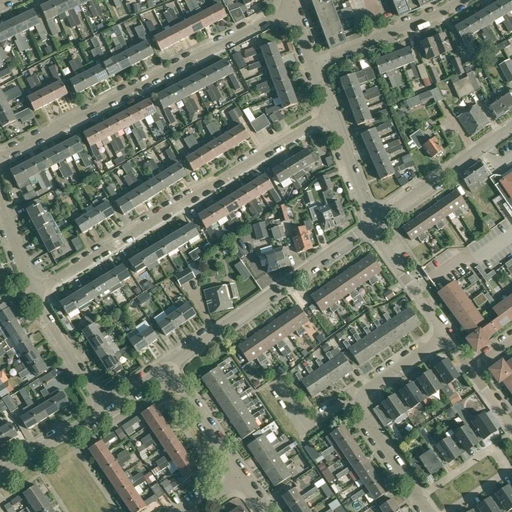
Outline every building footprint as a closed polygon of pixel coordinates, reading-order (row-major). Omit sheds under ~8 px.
[(56,0),(51,2),(57,16),(63,13),(66,12),(68,11),(63,0),(56,0)] [(77,0),(63,0),(68,11),(71,9),(80,6),(77,0)] [(187,21),(194,34),(204,29),(198,15),(196,12),(190,0),(185,3),(193,18),(187,21)] [(195,0),(190,0),(196,12),(198,10),(200,9),(195,0)] [(209,10),(215,23),(226,17),(220,4),(219,5),(218,1),(218,0),(217,0),(211,0),(215,7),(209,10)] [(310,0),(314,9),(331,2),(330,0),(310,0)] [(391,0),(398,17),(420,8),(416,0),(391,0)] [(511,4),(509,0),(501,0),(497,3),(504,16),(511,10),(511,4)] [(46,21),(51,19),(57,16),(51,2),(40,7),(46,21)] [(240,8),(238,2),(226,7),(228,13),(240,8)] [(314,9),(317,19),(335,12),(331,2),(314,9)] [(98,3),(93,5),(98,16),(103,14),(98,3)] [(497,3),(486,9),(493,22),(504,16),(497,3)] [(98,16),(93,5),(88,7),(93,19),(98,16)] [(172,9),(168,11),(174,23),(176,22),(178,20),(172,9)] [(228,13),(234,25),(244,20),(239,9),(228,13)] [(486,9),(475,15),(483,28),(493,22),(486,9)] [(198,15),(204,29),(215,23),(209,10),(198,15)] [(32,11),(21,16),(28,30),(35,27),(39,24),(32,11)] [(174,23),(168,11),(163,14),(169,25),(174,23)] [(317,19),(321,29),(339,23),(335,12),(317,19)] [(81,24),(75,13),(70,15),(76,27),(81,24)] [(76,27),(70,15),(66,17),(71,29),(76,27)] [(465,22),(472,34),(483,28),(475,15),(465,22)] [(21,16),(10,21),(17,35),(22,33),(28,30),(21,16)] [(145,23),(151,34),(156,32),(150,20),(145,23)] [(511,30),(511,29),(507,20),(502,22),(508,33),(511,30)] [(10,21),(0,26),(0,28),(6,40),(14,36),(17,35),(10,21)] [(176,27),(183,40),(194,34),(187,21),(176,27)] [(454,28),(461,41),(472,34),(465,22),(454,28)] [(58,34),(53,23),(47,26),(53,37),(58,34)] [(321,29),(325,39),(342,33),(339,23),(321,29)] [(117,38),(122,49),(125,48),(127,47),(121,36),(122,35),(117,25),(112,28),(117,38)] [(141,44),(135,47),(142,61),(153,55),(146,42),(143,35),(145,34),(141,26),(134,29),(141,44)] [(165,32),(172,45),(183,40),(176,27),(165,32)] [(36,30),(42,42),(47,40),(41,28),(36,30)] [(103,38),(111,34),(109,29),(101,33),(103,38)] [(490,30),(485,32),(493,45),(497,43),(490,30)] [(154,38),(160,51),(172,45),(165,32),(154,38)] [(493,45),(485,32),(483,34),(481,35),(488,47),(493,45)] [(342,33),(325,39),(328,50),(346,43),(342,33)] [(432,39),(439,56),(450,51),(443,34),(432,39)] [(24,37),(19,39),(24,51),(29,48),(24,37)] [(113,59),(120,72),(131,66),(124,53),(122,49),(117,38),(112,40),(116,48),(114,48),(118,56),(113,59)] [(24,51),(19,39),(14,41),(19,53),(24,51)] [(421,43),(428,60),(439,56),(432,39),(421,43)] [(475,53),(469,42),(464,45),(465,47),(457,52),(464,64),(472,59),(471,56),(475,53)] [(262,53),(264,60),(264,61),(278,56),(274,43),(260,48),(244,54),(245,59),(262,53)] [(494,48),(497,53),(504,50),(501,44),(494,48)] [(103,64),(109,77),(120,72),(113,59),(107,62),(99,47),(95,49),(100,60),(103,64)] [(131,66),(142,61),(135,47),(124,53),(131,66)] [(409,48),(398,52),(403,66),(414,62),(409,48)] [(95,49),(90,51),(96,63),(100,60),(95,49)] [(246,66),(239,52),(232,55),(239,69),(246,66)] [(386,57),(391,71),(403,66),(398,52),(386,57)] [(278,56),(264,61),(265,63),(269,73),(283,68),(278,56)] [(391,71),(386,57),(374,61),(379,75),(385,73),(391,71)] [(73,60),(79,71),(83,69),(77,58),(73,60)] [(457,76),(465,73),(462,67),(459,58),(450,61),(457,76)] [(68,63),(74,74),(79,71),(73,60),(68,63)] [(225,60),(214,66),(221,80),(232,74),(225,60)] [(511,81),(511,66),(508,60),(498,65),(508,84),(511,81)] [(260,62),(248,66),(250,71),(262,67),(260,62)] [(92,70),(98,83),(109,77),(103,64),(92,70)] [(467,77),(474,92),(480,90),(472,72),(471,72),(468,65),(462,67),(465,73),(467,77)] [(48,68),(54,80),(59,78),(53,66),(48,68)] [(214,66),(202,72),(209,86),(221,80),(214,66)] [(358,86),(375,79),(371,67),(353,74),(340,79),(344,91),(358,86)] [(416,67),(411,68),(415,80),(420,78),(416,67)] [(426,71),(432,85),(440,82),(434,67),(426,71)] [(8,68),(0,72),(0,78),(0,79),(11,73),(8,68)] [(283,68),(269,73),(272,80),(273,82),(274,85),(287,80),(283,68)] [(81,75),(88,89),(98,83),(92,70),(81,75)] [(202,72),(191,78),(198,92),(209,86),(202,72)] [(393,75),(397,87),(402,85),(397,74),(393,75)] [(38,92),(45,106),(56,100),(49,87),(43,90),(35,75),(31,77),(37,89),(38,92)] [(70,81),(76,94),(88,89),(81,75),(70,81)] [(397,87),(393,75),(388,77),(392,88),(397,87)] [(26,79),(32,91),(37,89),(31,77),(26,79)] [(230,80),(236,91),(241,88),(235,77),(230,80)] [(459,81),(466,96),(474,92),(467,77),(459,81)] [(191,78),(179,84),(186,98),(198,92),(191,78)] [(431,85),(428,79),(423,81),(423,82),(425,87),(431,85)] [(278,98),(292,93),(287,80),(274,85),(269,87),(271,91),(275,90),(278,98)] [(49,87),(56,100),(67,94),(61,81),(56,84),(49,87)] [(452,84),(459,99),(466,96),(459,81),(452,84)] [(267,82),(255,86),(258,91),(269,87),(267,82)] [(168,90),(175,104),(186,98),(179,84),(168,90)] [(0,100),(20,91),(17,86),(2,94),(0,89),(0,100)] [(344,91),(348,102),(362,97),(361,95),(358,86),(344,91)] [(376,86),(365,91),(367,96),(378,91),(376,86)] [(211,90),(217,101),(218,101),(222,98),(216,87),(211,90)] [(271,91),(269,87),(258,91),(259,96),(271,91)] [(430,92),(435,104),(443,100),(440,93),(437,88),(430,92)] [(156,97),(163,110),(175,104),(168,90),(156,97)] [(217,101),(211,90),(206,92),(216,109),(221,107),(218,101),(217,101)] [(496,98),(506,113),(511,108),(511,95),(508,90),(496,98)] [(0,100),(0,114),(10,110),(7,103),(22,96),(20,91),(0,100)] [(378,91),(367,96),(368,100),(380,96),(378,91)] [(27,98),(34,111),(45,106),(38,92),(27,98)] [(265,111),(266,116),(278,111),(283,110),(296,104),(292,93),(278,98),(281,105),(265,111)] [(409,109),(422,105),(418,96),(405,101),(409,109)] [(348,102),(353,114),(367,109),(363,100),(362,97),(348,102)] [(485,105),(495,120),(506,113),(496,98),(485,105)] [(198,110),(192,99),(188,101),(194,113),(198,110)] [(149,100),(137,106),(144,119),(151,116),(159,130),(164,128),(158,117),(156,113),(149,100)] [(184,104),(189,115),(194,113),(188,101),(185,103),(184,104)] [(467,111),(480,130),(489,124),(476,104),(467,111)] [(137,106),(127,111),(133,125),(135,129),(141,140),(146,137),(141,127),(141,126),(139,122),(144,119),(137,106)] [(238,107),(233,110),(238,119),(243,116),(238,107)] [(0,114),(0,122),(2,128),(16,121),(19,119),(22,124),(33,118),(29,108),(18,114),(18,112),(13,115),(10,110),(0,114)] [(353,114),(357,126),(371,121),(371,120),(369,116),(367,109),(353,114)] [(233,110),(228,113),(234,123),(239,120),(238,119),(233,110)] [(385,110),(373,114),(375,118),(387,113),(385,110)] [(127,111),(116,117),(123,131),(131,126),(133,125),(127,111)] [(170,111),(165,114),(170,125),(175,122),(170,111)] [(457,117),(470,137),(480,130),(467,111),(457,117)] [(402,112),(396,114),(399,121),(405,119),(402,112)] [(191,122),(197,119),(194,114),(189,117),(191,122)] [(269,117),(273,124),(278,121),(274,114),(269,117)] [(250,123),(256,134),(270,125),(263,115),(250,123)] [(116,117),(105,123),(112,136),(114,135),(123,131),(116,117)] [(214,121),(209,124),(216,134),(220,131),(214,121)] [(390,122),(378,127),(380,132),(392,127),(390,122)] [(94,129),(101,142),(112,136),(105,123),(94,129)] [(206,126),(205,126),(214,141),(207,145),(215,158),(226,151),(218,138),(216,134),(209,124),(206,126)] [(236,128),(230,132),(238,145),(249,138),(241,125),(236,128)] [(83,134),(90,148),(101,142),(94,129),(83,134)] [(141,140),(135,129),(131,131),(137,142),(141,140)] [(361,135),(366,146),(379,140),(376,134),(374,129),(361,135)] [(423,146),(432,159),(436,156),(438,156),(441,155),(441,152),(442,151),(433,138),(428,142),(419,130),(409,137),(418,150),(423,146)] [(223,136),(218,138),(226,151),(238,145),(230,132),(223,136)] [(188,137),(204,165),(215,158),(207,145),(201,149),(192,135),(188,137)] [(118,137),(113,140),(119,151),(124,148),(118,137)] [(188,137),(183,140),(189,150),(194,148),(188,137)] [(75,138),(65,144),(72,157),(82,151),(75,138)] [(119,151),(113,140),(111,141),(109,142),(115,153),(119,151)] [(384,152),(383,150),(379,140),(365,146),(370,158),(384,152)] [(386,145),(388,150),(400,145),(398,140),(386,145)] [(65,144),(54,149),(61,162),(72,157),(65,144)] [(400,145),(388,150),(390,154),(402,149),(400,145)] [(54,149),(43,155),(50,168),(61,162),(54,149)] [(96,149),(91,151),(97,163),(102,160),(96,149)] [(169,149),(165,152),(171,162),(176,159),(169,149)] [(294,157),(302,170),(304,172),(305,172),(306,172),(307,172),(309,171),(310,169),(310,167),(309,166),(314,163),(309,154),(306,150),(294,157)] [(119,151),(115,153),(120,163),(124,161),(119,151)] [(309,154),(314,163),(319,160),(314,151),(309,154)] [(194,153),(185,159),(193,172),(204,165),(196,152),(194,153)] [(370,158),(375,169),(389,163),(386,156),(384,152),(370,158)] [(91,166),(85,154),(80,157),(86,168),(91,166)] [(43,155),(32,161),(39,174),(50,168),(43,155)] [(406,164),(396,168),(398,173),(414,166),(410,156),(403,158),(406,164)] [(294,157),(283,164),(291,177),(293,176),(302,170),(294,157)] [(152,159),(148,162),(155,173),(159,170),(152,159)] [(484,159),(460,176),(471,191),(495,174),(484,159)] [(32,161),(21,166),(28,179),(31,185),(37,182),(41,189),(37,191),(39,196),(48,191),(47,189),(41,177),(39,174),(32,161)] [(148,162),(144,165),(150,175),(155,173),(148,162)] [(174,166),(168,170),(176,183),(186,176),(178,163),(174,166)] [(389,163),(375,169),(380,180),(394,174),(393,173),(389,163)] [(65,165),(63,166),(68,177),(73,175),(67,164),(65,165)] [(298,184),(293,176),(291,177),(283,164),(272,171),(279,184),(289,178),(294,186),(298,184)] [(19,189),(24,200),(29,198),(22,182),(28,179),(21,166),(10,172),(17,185),(19,189)] [(60,167),(58,169),(64,179),(68,177),(63,166),(60,167)] [(159,175),(157,177),(165,189),(176,183),(168,170),(159,175)] [(131,172),(127,175),(134,186),(138,183),(131,172)] [(489,178),(494,186),(511,212),(511,174),(503,180),(501,177),(493,176),(490,178),(489,178)] [(45,175),(41,177),(47,189),(47,188),(51,186),(45,175)] [(127,175),(123,178),(129,188),(134,186),(127,175)] [(265,175),(253,182),(261,195),(268,191),(272,189),(273,188),(265,175)] [(326,206),(334,227),(346,222),(337,202),(339,201),(337,197),(334,198),(331,190),(333,189),(328,175),(317,179),(322,193),(327,206),(326,206)] [(155,178),(147,183),(155,196),(165,189),(157,177),(155,178)] [(253,182),(242,189),(250,202),(253,206),(258,214),(259,217),(263,214),(262,212),(257,204),(258,203),(255,199),(261,195),(253,182)] [(141,187),(136,190),(144,202),(155,196),(147,183),(141,187)] [(303,192),(298,184),(294,186),(299,194),(303,192)] [(115,203),(123,215),(134,209),(126,196),(120,200),(110,185),(106,188),(115,203)] [(302,193),(306,205),(312,203),(309,192),(310,192),(308,187),(302,193)] [(57,198),(63,195),(59,189),(54,193),(57,198)] [(242,189),(231,196),(239,209),(248,204),(250,202),(242,189)] [(134,191),(126,196),(134,209),(144,202),(136,190),(134,191)] [(456,191),(447,196),(460,215),(463,213),(460,210),(459,208),(465,204),(456,191)] [(275,192),(271,195),(276,203),(281,200),(275,192)] [(231,196),(220,202),(228,216),(231,220),(236,228),(237,230),(240,228),(239,226),(240,226),(233,213),(239,209),(231,196)] [(447,196),(438,203),(447,216),(453,212),(454,214),(454,215),(456,218),(460,215),(447,196)] [(96,210),(103,221),(114,215),(107,203),(107,204),(104,199),(98,203),(96,200),(92,203),(96,210)] [(220,202),(209,209),(217,222),(224,218),(226,217),(228,216),(220,202)] [(438,203),(429,209),(442,228),(445,225),(443,222),(442,222),(441,220),(447,216),(438,203)] [(26,210),(32,221),(45,215),(39,204),(26,210)] [(285,204),(278,208),(281,222),(289,220),(288,218),(285,204)] [(253,206),(248,209),(253,217),(258,214),(253,206)] [(334,227),(326,206),(315,211),(324,231),(334,227)] [(209,209),(198,216),(206,229),(210,227),(217,222),(209,209)] [(429,209),(420,215),(429,228),(435,225),(436,227),(438,230),(442,228),(429,209)] [(85,216),(92,228),(103,221),(96,210),(85,216)] [(45,215),(32,221),(37,232),(50,225),(54,223),(49,213),(45,215)] [(411,222),(424,240),(428,238),(425,234),(423,232),(429,228),(420,215),(411,222)] [(75,222),(82,234),(92,228),(85,216),(75,222)] [(231,220),(226,222),(231,231),(236,228),(231,220)] [(285,238),(281,226),(280,220),(272,222),(274,228),(270,230),(273,241),(285,238)] [(305,227),(289,231),(292,239),(293,239),(298,254),(312,249),(306,231),(313,229),(310,220),(304,223),(305,227)] [(252,225),(256,241),(269,237),(264,222),(252,225)] [(418,239),(421,243),(424,240),(411,222),(402,228),(411,241),(417,237),(418,239)] [(56,236),(59,234),(60,233),(54,223),(50,225),(37,232),(43,242),(56,236)] [(191,224),(180,230),(188,242),(198,236),(191,224)] [(180,230),(170,236),(178,249),(188,242),(180,230)] [(213,231),(207,234),(213,242),(218,239),(213,231)] [(43,242),(49,253),(64,245),(59,234),(56,236),(43,242)] [(170,236),(160,243),(167,255),(178,249),(170,236)] [(160,243),(149,249),(156,262),(157,261),(167,255),(160,243)] [(193,251),(198,259),(202,256),(197,248),(193,251)] [(149,249),(139,255),(147,268),(151,265),(156,262),(149,249)] [(273,252),(278,270),(290,267),(284,249),(273,252)] [(193,261),(198,259),(193,251),(189,254),(193,261)] [(265,266),(267,273),(278,270),(273,252),(262,256),(258,257),(261,267),(265,266)] [(128,262),(136,274),(146,268),(147,268),(139,255),(128,262)] [(370,255),(360,262),(375,284),(378,281),(376,278),(374,276),(381,271),(370,255)] [(360,262),(350,269),(361,285),(368,280),(369,282),(369,283),(371,286),(375,284),(360,262)] [(122,265),(111,272),(119,284),(129,278),(122,265)] [(174,276),(180,287),(195,278),(189,267),(174,276)] [(350,269),(340,275),(355,297),(359,295),(356,291),(354,289),(361,285),(350,269)] [(111,272),(101,278),(110,294),(121,287),(119,284),(111,272)] [(472,284),(477,280),(473,274),(468,278),(472,284)] [(340,275),(330,282),(341,299),(348,294),(350,296),(349,296),(352,300),(355,297),(340,275)] [(91,284),(98,297),(100,300),(110,294),(101,278),(91,284)] [(153,287),(150,281),(144,285),(147,290),(153,287)] [(320,289),(335,311),(336,310),(339,308),(337,305),(336,305),(335,303),(341,299),(330,282),(320,289)] [(439,294),(446,303),(460,293),(453,283),(439,294)] [(101,301),(100,300),(98,297),(91,284),(81,290),(88,303),(94,299),(97,304),(101,301)] [(204,291),(210,313),(232,308),(230,300),(237,298),(233,284),(204,291)] [(152,294),(158,290),(155,286),(149,289),(152,294)] [(330,310),(332,313),(334,312),(335,311),(320,289),(310,296),(321,312),(328,307),(330,310)] [(70,297),(78,309),(88,303),(81,290),(70,297)] [(390,290),(383,295),(387,300),(394,295),(390,290)] [(446,303),(453,312),(467,302),(460,293),(446,303)] [(60,303),(67,315),(78,309),(70,297),(60,303)] [(497,308),(508,322),(511,318),(511,307),(507,301),(497,308)] [(453,312),(459,321),(473,311),(467,302),(453,312)] [(0,328),(14,319),(7,309),(3,304),(0,305),(0,328)] [(177,311),(185,323),(196,316),(188,304),(177,311)] [(297,305),(287,313),(302,334),(306,332),(303,328),(301,326),(308,322),(297,305)] [(393,309),(398,316),(399,315),(410,331),(420,324),(409,308),(401,313),(396,306),(393,309)] [(480,320),(471,327),(484,345),(487,343),(484,339),(508,322),(497,308),(493,310),(498,317),(491,323),(486,316),(480,320)] [(108,316),(112,324),(117,321),(110,310),(105,313),(107,317),(108,316)] [(177,311),(167,318),(175,330),(185,323),(177,311)] [(466,330),(471,327),(480,320),(473,311),(459,321),(466,330)] [(287,313),(277,319),(288,335),(295,331),(296,333),(299,337),(302,334),(287,313)] [(399,315),(398,316),(391,320),(386,313),(383,315),(387,323),(389,322),(400,338),(410,331),(399,315)] [(92,320),(89,315),(83,318),(87,324),(92,320)] [(157,325),(165,336),(175,330),(167,318),(157,325)] [(20,329),(14,319),(0,328),(0,335),(3,334),(6,332),(9,337),(20,329)] [(277,319),(267,326),(282,348),(286,345),(284,342),(283,342),(282,340),(288,335),(277,319)] [(373,322),(377,329),(379,328),(390,345),(400,338),(389,322),(387,323),(381,327),(376,320),(373,322)] [(82,332),(89,342),(100,335),(94,324),(82,332)] [(267,326),(257,333),(269,349),(276,344),(277,346),(277,347),(279,350),(282,348),(267,326)] [(139,335),(147,346),(158,339),(149,327),(139,335)] [(363,329),(367,336),(368,335),(380,352),(390,345),(379,328),(377,329),(371,334),(366,327),(363,329)] [(471,327),(466,330),(471,337),(467,340),(473,348),(473,349),(475,352),(479,349),(484,345),(471,327)] [(16,347),(27,339),(20,329),(9,337),(13,343),(10,345),(9,344),(3,348),(6,353),(12,349),(16,347)] [(95,352),(107,345),(113,342),(109,335),(107,336),(104,332),(100,335),(89,342),(95,352)] [(248,340),(263,362),(266,359),(264,355),(263,356),(262,354),(269,349),(257,333),(248,340)] [(325,339),(321,334),(316,338),(320,342),(325,339)] [(368,335),(367,336),(361,341),(356,334),(353,336),(352,336),(357,343),(358,342),(369,359),(380,352),(368,335)] [(129,342),(138,353),(147,346),(139,335),(129,342)] [(16,347),(22,357),(34,349),(27,339),(16,347)] [(257,361),(259,364),(263,362),(248,340),(238,347),(249,363),(256,358),(257,360),(257,361)] [(359,366),(369,359),(358,342),(357,343),(351,347),(346,340),(342,343),(347,350),(348,350),(359,366)] [(330,349),(327,344),(322,348),(325,353),(330,349)] [(95,352),(101,362),(113,355),(113,354),(107,345),(95,352)] [(113,370),(116,373),(122,369),(116,359),(130,350),(127,345),(113,354),(113,355),(101,362),(108,373),(113,370)] [(15,355),(12,349),(6,353),(9,358),(15,355)] [(19,374),(26,370),(29,367),(40,359),(34,349),(22,357),(18,360),(21,364),(15,368),(19,374)] [(325,354),(330,362),(331,360),(342,377),(352,370),(341,354),(333,359),(329,352),(325,354)] [(225,377),(224,376),(220,369),(232,361),(229,357),(217,366),(217,367),(201,378),(208,388),(225,377)] [(26,370),(19,374),(22,379),(32,372),(36,377),(47,370),(40,359),(29,367),(26,370)] [(321,367),(332,384),(342,377),(331,360),(330,362),(323,366),(318,359),(316,360),(316,361),(315,361),(320,368),(321,367)] [(434,379),(441,389),(458,377),(447,359),(434,368),(440,376),(434,379)] [(511,379),(511,360),(504,367),(503,368),(511,379)] [(502,380),(507,386),(511,382),(511,379),(503,368),(504,367),(501,363),(493,369),(493,368),(489,371),(492,375),(492,374),(498,383),(502,380)] [(305,368),(310,375),(311,374),(322,391),(332,384),(321,367),(320,368),(313,373),(308,366),(305,368)] [(231,371),(224,376),(225,377),(208,388),(215,398),(232,387),(231,386),(227,380),(237,372),(235,369),(231,371)] [(416,391),(423,401),(441,389),(434,379),(429,371),(417,380),(422,388),(416,391)] [(6,372),(1,375),(6,384),(11,381),(6,372)] [(311,374),(310,375),(303,380),(298,372),(295,375),(300,382),(301,382),(311,398),(322,391),(311,374)] [(39,380),(42,385),(43,385),(53,379),(49,373),(39,380)] [(232,387),(215,398),(222,409),(238,397),(238,396),(233,390),(240,385),(244,382),(241,379),(231,386),(232,387)] [(423,401),(416,391),(411,383),(399,392),(404,400),(399,403),(405,413),(411,409),(423,401)] [(9,393),(3,384),(0,385),(0,396),(2,399),(10,394),(9,393)] [(18,391),(22,397),(27,394),(24,388),(18,391)] [(41,406),(48,417),(58,411),(49,395),(45,389),(40,392),(47,403),(41,406)] [(49,395),(58,411),(69,404),(63,393),(60,389),(49,395)] [(244,391),(238,396),(238,397),(222,409),(229,419),(245,408),(244,406),(240,400),(251,392),(248,389),(244,391)] [(454,393),(447,398),(452,406),(461,400),(455,390),(453,392),(454,393)] [(380,416),(386,426),(405,413),(399,403),(393,395),(381,404),(386,412),(380,416)] [(2,399),(3,399),(8,409),(11,413),(16,410),(8,396),(2,399)] [(31,412),(38,424),(48,417),(41,406),(36,409),(30,398),(24,401),(31,412)] [(245,408),(229,419),(235,429),(252,418),(251,416),(247,410),(254,405),(259,402),(257,398),(251,402),(244,406),(245,408)] [(0,400),(0,412),(0,413),(8,409),(3,399),(0,400)] [(429,408),(442,414),(445,406),(432,400),(429,408)] [(148,425),(161,417),(153,405),(140,414),(121,427),(128,436),(135,432),(133,429),(137,427),(135,424),(143,418),(148,425)] [(455,415),(451,409),(445,413),(449,419),(455,415)] [(21,419),(28,430),(38,424),(31,412),(21,419)] [(258,412),(251,416),(252,418),(235,429),(242,439),(259,428),(254,420),(260,415),(258,412)] [(466,426),(472,436),(478,432),(483,440),(496,432),(484,414),(472,422),(466,426)] [(155,436),(168,428),(161,417),(148,425),(152,432),(155,436)] [(270,445),(270,444),(265,437),(272,433),(277,429),(272,422),(260,431),(263,435),(247,446),(254,456),(270,445)] [(0,429),(0,432),(6,443),(18,436),(10,423),(0,429)] [(337,445),(350,437),(343,426),(330,434),(336,444),(328,449),(331,453),(339,448),(337,445)] [(448,438),(455,448),(460,444),(466,452),(478,444),(472,436),(466,426),(454,434),(448,438)] [(425,433),(422,427),(417,430),(421,436),(425,433)] [(114,431),(120,440),(125,437),(119,428),(114,431)] [(163,447),(176,439),(168,428),(155,436),(151,439),(143,445),(136,449),(139,453),(154,444),(155,446),(160,442),(163,447)] [(105,438),(108,443),(116,437),(113,432),(105,438)] [(151,439),(148,435),(140,440),(143,445),(151,439)] [(345,456),(357,448),(350,437),(337,445),(339,448),(345,456)] [(460,456),(455,448),(448,438),(436,446),(434,443),(428,447),(430,450),(437,460),(443,456),(448,464),(460,456)] [(170,458),(183,450),(176,439),(163,447),(168,455),(170,458)] [(277,439),(270,444),(270,445),(254,456),(261,466),(277,455),(276,454),(272,448),(279,443),(277,439)] [(88,449),(95,461),(108,452),(101,441),(88,449)] [(261,466),(268,477),(284,466),(283,464),(279,458),(291,450),(288,446),(276,454),(277,455),(261,466)] [(346,475),(354,470),(352,467),(365,459),(357,448),(345,456),(351,465),(343,471),(346,475)] [(328,455),(331,453),(328,449),(321,454),(322,456),(313,462),(315,464),(324,458),(327,462),(331,459),(328,455)] [(172,461),(178,469),(190,461),(183,450),(170,458),(172,461)] [(410,461),(424,480),(442,468),(437,460),(430,450),(418,458),(417,456),(410,461)] [(125,451),(117,456),(120,460),(128,455),(125,451)] [(95,461),(103,472),(116,463),(108,452),(95,461)] [(103,472),(110,483),(123,474),(120,469),(125,467),(123,464),(131,459),(128,455),(120,460),(116,463),(103,472)] [(166,461),(163,457),(155,462),(158,467),(166,461)] [(284,466),(268,477),(275,487),(291,476),(286,468),(293,463),(290,459),(283,464),(284,466)] [(359,478),(372,470),(365,459),(352,467),(354,470),(359,478)] [(166,461),(158,467),(161,471),(169,465),(166,461)] [(160,483),(167,493),(185,480),(185,481),(198,472),(190,461),(178,469),(182,475),(177,478),(178,479),(170,484),(166,479),(160,483)] [(326,469),(323,463),(317,467),(318,468),(321,472),(326,469)] [(153,473),(154,475),(161,471),(158,467),(152,471),(153,473)] [(366,487),(358,493),(361,497),(368,492),(367,489),(380,481),(372,470),(359,478),(366,487)] [(110,483),(118,494),(131,485),(135,482),(143,477),(141,472),(132,478),(128,471),(123,474),(110,483)] [(338,480),(346,475),(343,471),(335,476),(338,480)] [(328,483),(328,484),(334,480),(330,474),(324,478),(328,483)] [(143,477),(135,482),(138,486),(144,482),(146,481),(143,477)] [(380,481),(367,489),(368,492),(374,501),(387,492),(380,481)] [(125,505),(130,511),(138,511),(146,507),(164,494),(157,483),(152,487),(153,488),(150,490),(154,495),(143,503),(138,496),(125,505)] [(328,488),(325,484),(320,487),(323,492),(328,488)] [(329,486),(335,495),(338,492),(332,484),(329,486)] [(30,505),(43,496),(35,485),(23,494),(26,498),(30,505)] [(118,494),(125,505),(138,496),(131,485),(118,494)] [(500,503),(494,506),(498,511),(506,511),(511,508),(511,494),(507,486),(495,495),(500,503)] [(308,492),(311,496),(318,491),(315,487),(308,492)] [(281,497),(289,508),(302,499),(300,497),(300,498),(294,488),(281,497)] [(289,508),(291,511),(307,511),(309,511),(303,502),(311,496),(308,492),(300,497),(302,499),(289,508)] [(353,502),(361,497),(358,493),(350,498),(353,502)] [(13,506),(21,501),(19,496),(10,502),(13,506)] [(35,511),(43,511),(50,507),(43,496),(30,505),(35,511)] [(480,511),(498,511),(494,506),(489,498),(477,507),(480,511)] [(396,511),(399,510),(392,499),(379,508),(381,511),(396,511)] [(3,506),(7,511),(15,511),(9,503),(3,506)]
